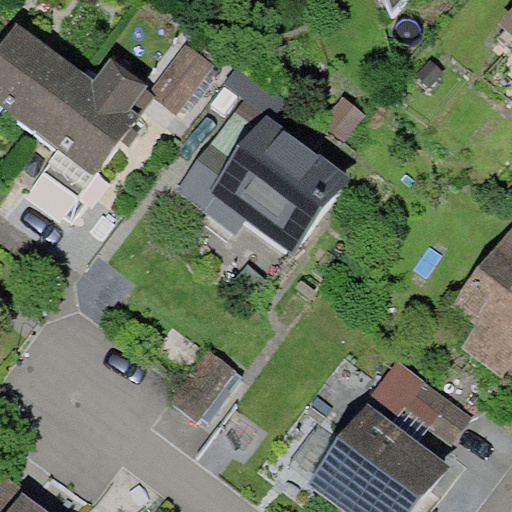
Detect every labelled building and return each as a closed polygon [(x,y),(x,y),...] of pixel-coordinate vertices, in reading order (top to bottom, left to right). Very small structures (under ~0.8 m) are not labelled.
[(72,2),(69,0),(27,0),(57,22),(72,2)] [(228,0),(203,0),(220,12),(228,0)] [(382,0),(388,16),(401,0),(382,0)] [(511,8),(494,30),(511,45),(511,63),(510,66),(511,68),(511,8)] [(89,84),(12,29),(0,44),(0,108),(61,155),(92,179),(132,122),(124,115),(142,88),(106,63),(89,84)] [(173,114),(208,66),(181,47),(147,95),(173,114)] [(348,180),(247,103),(178,191),(275,270),(348,180)] [(511,223),(452,308),(479,327),(461,352),(503,382),(511,369),(511,223)] [(239,372),(209,351),(173,401),(203,422),(239,372)] [(419,383),(401,409),(451,444),(469,418),(419,383)] [(361,408),(302,483),(339,511),(411,511),(443,472),(361,408)] [(0,511),(41,511),(1,480),(0,480),(0,511)]
